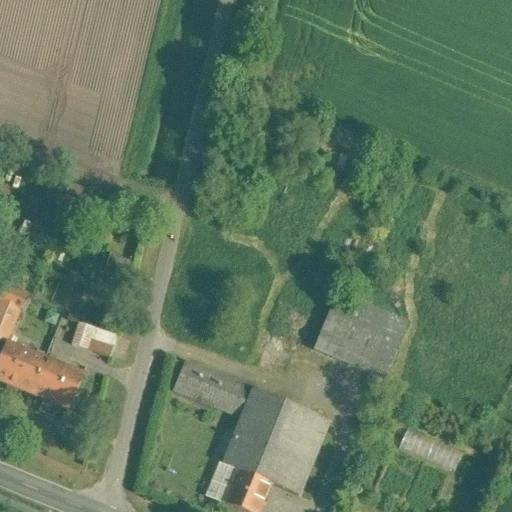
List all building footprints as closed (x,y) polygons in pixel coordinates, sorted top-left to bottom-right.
[(32,184),(26,206),(84,223),(93,192),(62,183),(59,192),(32,184)] [(103,275),(127,281),(132,261),(108,255),(103,275)] [(343,294),(318,351),(387,381),(412,324),(343,294)] [(0,295),(0,316),(22,325),(29,306),(0,295)] [(75,323),(69,348),(115,359),(121,335),(75,323)] [(0,369),(0,396),(77,425),(93,380),(7,349),(0,369)] [(241,421),(255,390),(188,361),(175,392),(241,421)] [(241,421),(224,462),(280,486),(303,497),(335,424),(255,390),(241,421)] [(411,428),(400,450),(457,477),(468,455),(411,428)] [(268,511),(280,486),(224,462),(208,498),(238,511),(268,511)]
